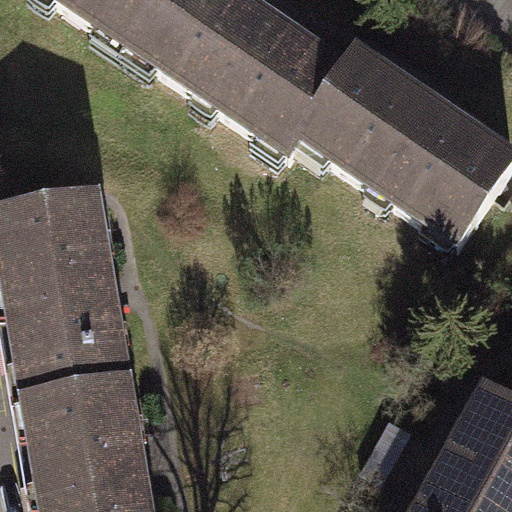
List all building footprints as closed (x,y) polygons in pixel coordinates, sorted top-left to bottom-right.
[(39,0),(127,58),(166,0),(39,0)] [(346,84),(221,0),(166,0),(127,58),(289,167),(300,151),(346,84)] [(300,151),(458,257),(511,177),(511,171),(357,67),(346,84),(300,151)] [(0,224),(0,256),(26,413),(126,396),(94,208),(0,224)] [(26,413),(43,511),(145,511),(126,396),(26,413)] [(424,511),(511,511),(511,414),(487,401),(424,511)]
